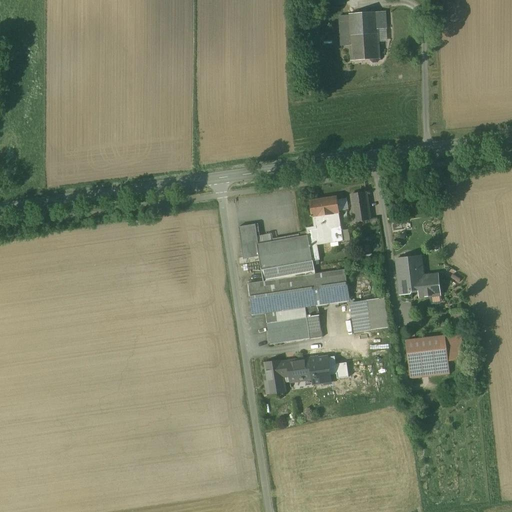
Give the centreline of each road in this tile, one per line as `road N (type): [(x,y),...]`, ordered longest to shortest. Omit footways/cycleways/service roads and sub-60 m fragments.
road 1 (unclassified): [(219,180),(269,511)]
road 2 (tertiary): [(219,180),(511,138)]
road 3 (tertiary): [(0,210),(219,180)]
